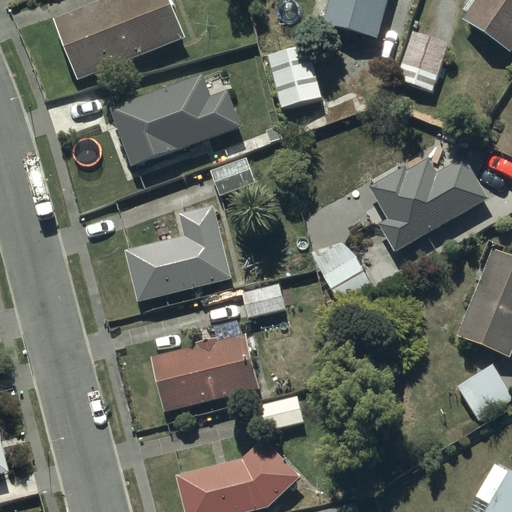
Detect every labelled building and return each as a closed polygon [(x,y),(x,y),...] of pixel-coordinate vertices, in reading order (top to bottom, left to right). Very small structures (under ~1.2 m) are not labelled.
[(109,0),(56,21),(79,82),(188,41),(172,0),(109,0)] [(388,0),(329,0),(323,26),(378,40),(388,0)] [(511,53),(511,0),(479,0),(465,22),(511,53)] [(433,92),(448,44),(412,32),(396,80),(433,92)] [(310,46),(269,57),(283,111),(324,100),(310,46)] [(213,98),(205,75),(111,109),(132,167),(242,127),(229,92),(213,98)] [(380,225),(396,253),(489,200),(466,159),(439,175),(431,161),(408,174),(406,170),(372,190),(389,220),(380,225)] [(211,175),(221,198),(256,184),(247,161),(211,175)] [(127,253),(139,303),(235,281),(218,208),(182,216),(187,239),(127,253)] [(511,359),(511,357),(511,259),(494,252),(460,339),(511,359)] [(244,295),(250,319),(286,311),(280,286),(244,295)] [(199,349),(153,360),(165,415),(260,394),(248,338),(218,345),(218,341),(199,345),(199,349)] [(511,393),(494,364),(457,386),(480,423),(511,403),(511,393)] [(259,406),(264,433),(306,425),(301,398),(259,406)] [(185,511),(259,511),(269,510),(302,478),(264,440),(242,462),(177,477),(185,511)] [(307,470),(308,470),(309,470),(309,469),(310,469),(311,469),(312,469),(313,468),(314,468),(315,467),(316,466),(317,466),(317,465),(318,464),(318,463),(319,462),(319,461),(319,460),(319,459),(320,458),(320,457),(319,456),(319,455),(319,454),(319,453),(318,452),(318,451),(317,450),(316,449),(315,448),(314,448),(313,447),(312,447),(311,446),(310,446),(309,446),(308,446),(307,446),(306,446),(305,446),(304,446),(303,447),(302,447),(301,448),(300,448),(299,449),(299,450),(298,451),(297,452),(297,453),(296,454),(296,455),(296,456),(296,457),(296,458),(296,459),(296,460),(296,461),(297,462),(297,463),(298,464),(298,465),(299,466),(300,467),(301,467),(301,468),(302,468),(303,469),(304,469),(305,469),(306,470),(307,470)] [(511,511),(511,473),(495,464),(476,498),(490,506),(486,511),(511,511)]
